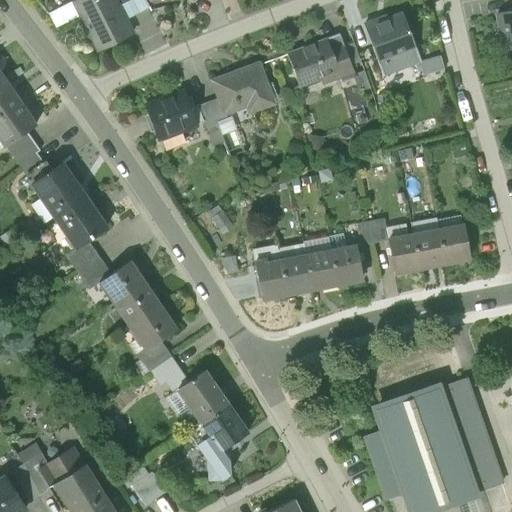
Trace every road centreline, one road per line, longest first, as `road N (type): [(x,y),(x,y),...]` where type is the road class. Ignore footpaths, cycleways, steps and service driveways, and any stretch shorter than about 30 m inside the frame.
road 1 (residential): [(80,94),(253,361)]
road 2 (residential): [(253,361),(511,295)]
road 3 (residential): [(80,94),(327,0)]
road 4 (residential): [(449,0),(511,246)]
road 5 (residential): [(5,0),(80,94)]
